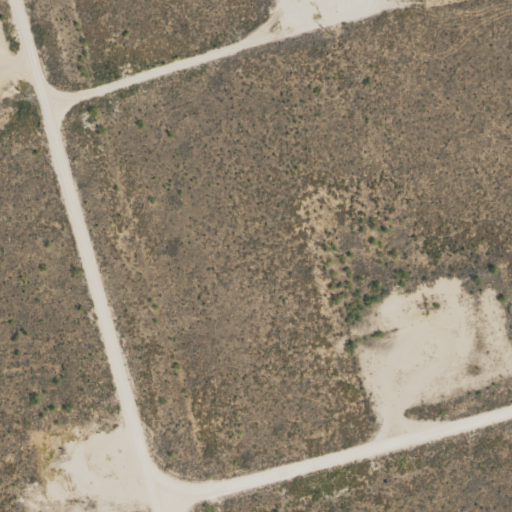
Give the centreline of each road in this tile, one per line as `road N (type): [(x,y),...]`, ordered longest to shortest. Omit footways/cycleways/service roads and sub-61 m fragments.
road 1 (track): [(12,0),(154,511)]
road 2 (track): [(154,511),(511,411)]
